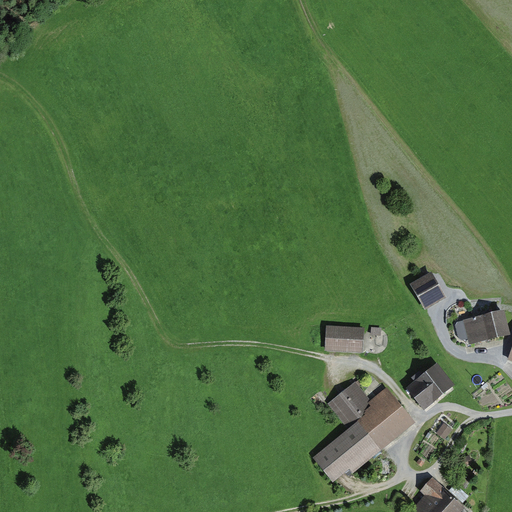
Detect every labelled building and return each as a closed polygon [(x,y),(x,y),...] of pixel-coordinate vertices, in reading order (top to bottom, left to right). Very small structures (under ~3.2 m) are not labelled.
[(411,284),(425,310),(447,298),(441,287),(456,278),(441,253),(423,263),(430,274),(411,284)] [(470,345),(510,335),(503,308),(463,319),(464,322),(456,324),(460,341),(468,339),(470,345)] [(325,352),(363,355),(365,329),(327,327),(325,352)] [(372,328),(372,336),(383,336),(383,328),(372,328)] [(425,412),(457,389),(439,364),(419,378),(421,381),(409,390),(425,412)] [(353,472),(415,420),(386,386),(372,398),(357,380),(330,403),(349,426),(313,456),(334,481),(350,468),(353,472)] [(437,435),(446,441),(453,429),(445,424),(437,435)] [(416,509),(419,511),(460,511),(466,505),(434,476),(422,488),(429,495),(416,509)]
